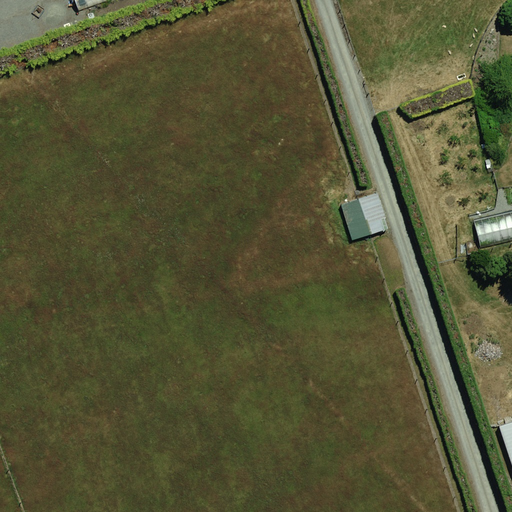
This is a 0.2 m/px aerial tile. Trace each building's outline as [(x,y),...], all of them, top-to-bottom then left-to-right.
[(53,0),(59,12),(92,0),(53,0)] [(351,165),(333,172),(342,198),(360,191),(351,165)] [(388,227),(376,192),(339,205),(351,240),(388,227)] [(511,201),(446,216),(450,246),(511,230),(511,201)] [(511,409),(471,422),(492,493),(511,486),(511,409)]
